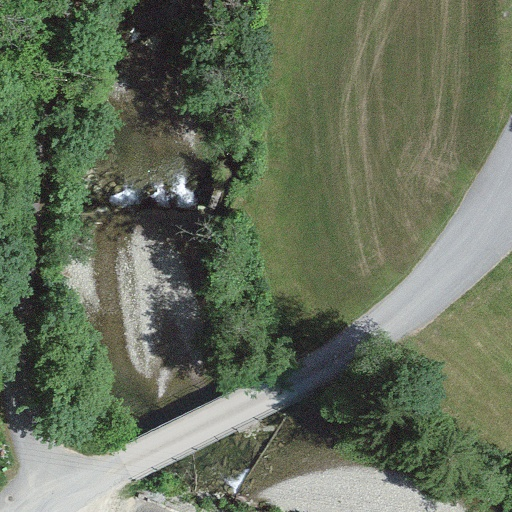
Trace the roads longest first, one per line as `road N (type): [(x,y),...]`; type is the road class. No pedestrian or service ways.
road 1 (unclassified): [(46,511),(294,384),(426,293),(511,199)]
road 2 (track): [(54,505),(18,383),(29,226),(96,0)]
